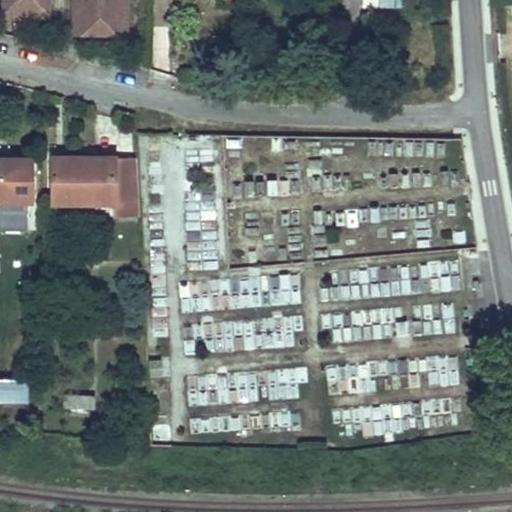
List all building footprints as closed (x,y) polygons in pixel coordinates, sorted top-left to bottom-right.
[(5,0),(6,17),(26,17),(33,10),(50,10),(50,0),(5,0)] [(74,0),(75,33),(109,33),(110,19),(114,19),(127,6),(126,0),(74,0)] [(126,33),(127,6),(114,19),(110,19),(109,33),(126,33)] [(32,203),(33,158),(0,158),(0,202),(15,202),(32,203)] [(139,215),(136,159),(53,158),(53,203),(115,203),(115,215),(139,215)] [(32,234),(32,203),(15,202),(15,234),(32,234)] [(30,402),(29,389),(5,390),(5,404),(30,402)] [(93,419),(93,410),(94,397),(66,396),(65,407),(66,407),(66,417),(93,419)]
